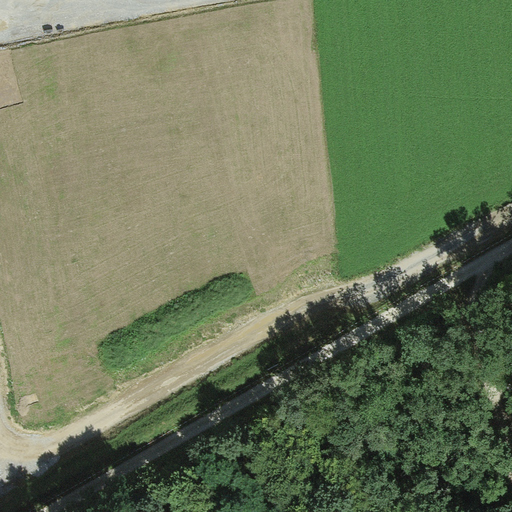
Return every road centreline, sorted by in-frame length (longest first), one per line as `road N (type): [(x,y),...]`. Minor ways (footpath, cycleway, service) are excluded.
road 1 (track): [(44,511),(511,246)]
road 2 (track): [(511,464),(465,274)]
